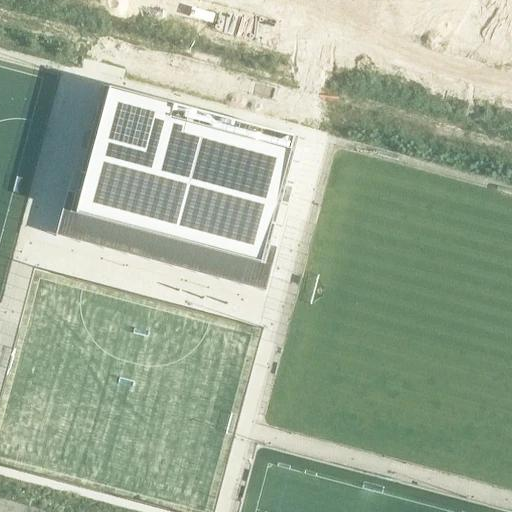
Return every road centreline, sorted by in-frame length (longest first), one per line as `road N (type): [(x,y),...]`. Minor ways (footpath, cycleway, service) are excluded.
road 1 (unclassified): [(13,0),(511,133)]
road 2 (unclassified): [(511,89),(204,11)]
